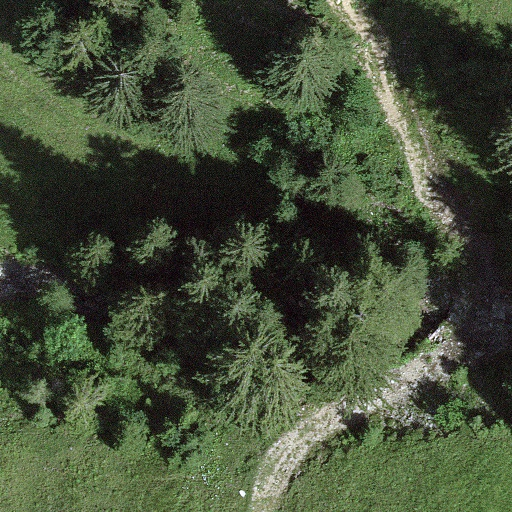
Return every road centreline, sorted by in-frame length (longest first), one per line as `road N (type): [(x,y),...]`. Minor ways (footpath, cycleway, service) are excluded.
road 1 (track): [(511,333),(360,404),(282,487),(273,511)]
road 2 (track): [(373,0),(381,19),(511,146)]
